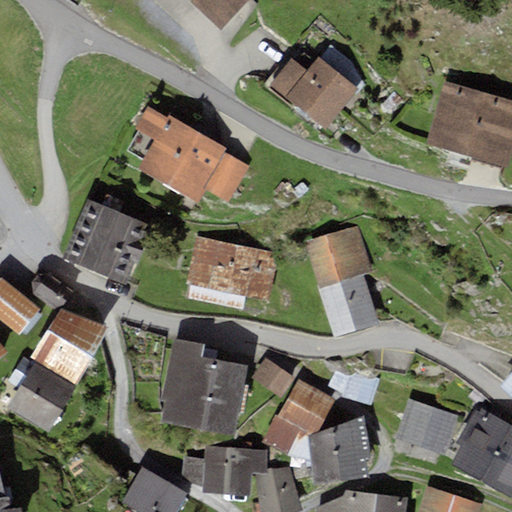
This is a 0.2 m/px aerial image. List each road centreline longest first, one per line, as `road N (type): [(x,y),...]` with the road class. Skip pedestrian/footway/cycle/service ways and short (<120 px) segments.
road 1 (residential): [(82,30),(324,159),(511,206)]
road 2 (residential): [(300,511),(384,467),(382,429),(277,359),(211,335)]
road 3 (residential): [(511,407),(449,354),(395,335),(333,349),(249,331),(211,335)]
road 4 (residential): [(105,305),(122,430),(136,455),(230,511)]
road 5 (residential): [(38,247),(58,193),(44,125),(60,57),(82,30)]
